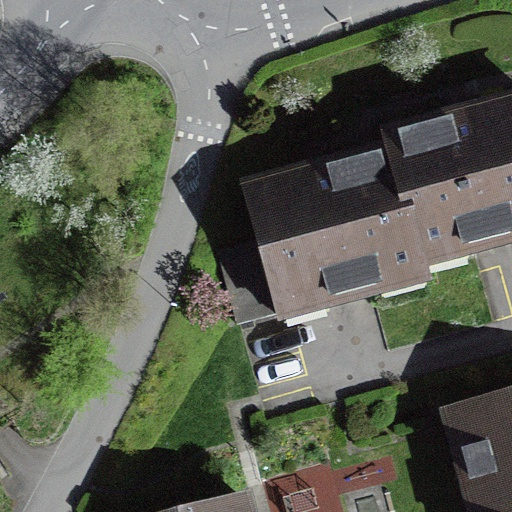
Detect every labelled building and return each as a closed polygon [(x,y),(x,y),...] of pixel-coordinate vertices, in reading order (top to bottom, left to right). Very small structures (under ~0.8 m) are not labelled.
[(392,153),(420,259),(511,234),(511,104),(388,138),(392,153)] [(420,259),(392,153),(247,192),(260,240),(279,312),(424,274),(420,259)] [(279,312),(260,240),(218,251),(237,324),(279,312)] [(478,511),(511,511),(511,395),(452,411),(478,511)] [(244,511),(241,499),(189,511),(244,511)]
